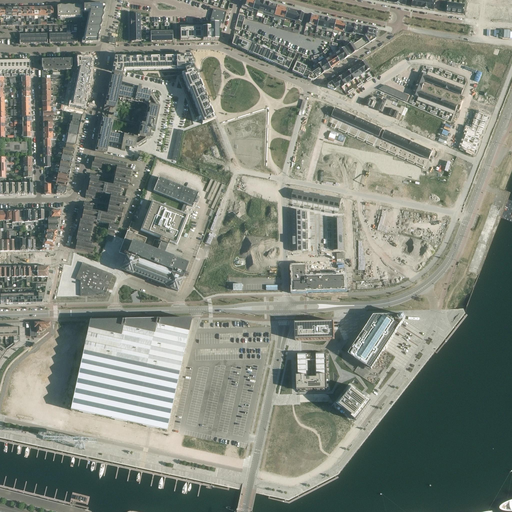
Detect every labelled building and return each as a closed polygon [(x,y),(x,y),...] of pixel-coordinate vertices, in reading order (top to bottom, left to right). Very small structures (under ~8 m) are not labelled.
[(249,0),(243,0),(241,8),(247,10),(247,8),(249,0)] [(261,1),(256,0),(255,0),(252,9),(258,11),(261,1)] [(261,1),(258,11),(257,13),(262,15),(266,3),(261,1)] [(271,4),(266,3),(262,15),(268,16),(271,4)] [(81,42),(81,43),(98,43),(98,35),(100,31),(100,27),(102,24),(102,20),(103,16),(103,12),(105,9),(105,4),(86,5),(86,6),(80,6),(76,5),(72,6),(69,5),(65,6),(61,5),(57,7),(57,19),(58,19),(58,17),(80,16),(80,11),(91,11),(91,12),(84,43),(82,43),(82,42),(81,42)] [(277,6),(271,4),(268,16),(273,18),(277,6)] [(282,7),(277,6),(273,18),(278,19),(282,7)] [(287,9),(282,7),(278,19),(284,21),(285,18),(284,18),(287,9)] [(511,12),(469,8),(469,15),(472,15),(472,16),(511,19),(511,12)] [(185,29),(180,29),(180,40),(185,40),(185,38),(187,38),(187,40),(192,40),(192,38),(195,38),(195,40),(200,40),(200,38),(202,38),(202,40),(207,40),(207,38),(210,38),(210,40),(215,40),(215,38),(217,38),(218,38),(218,28),(220,28),(221,23),(223,24),(226,12),(213,9),(210,20),(212,21),(211,24),(210,24),(210,28),(185,28),(185,29)] [(293,10),(287,9),(284,18),(285,18),(290,20),(293,10)] [(298,12),(293,10),(290,20),(295,21),(298,12)] [(303,13),(298,12),(295,21),(294,24),(300,25),(303,13)] [(306,24),(305,27),(311,28),(311,26),(313,16),(308,15),(306,24)] [(316,27),(316,29),(321,30),(324,18),(319,17),(317,27),(316,27)] [(324,18),(321,30),(327,32),(330,19),(324,18)] [(330,19),(327,32),(332,33),(335,21),(330,19)] [(335,21),(332,33),(338,34),(338,32),(340,22),(339,22),(338,20),(336,20),(336,21),(335,21)] [(357,26),(355,34),(364,36),(366,28),(357,26)] [(366,28),(364,36),(365,37),(369,43),(375,39),(377,32),(377,31),(377,30),(376,30),(366,28)] [(246,41),(240,39),(237,47),(242,50),(246,41)] [(251,43),(246,41),(242,50),(247,52),(251,43)] [(256,45),(251,43),(247,52),(252,54),(256,45)] [(346,46),(343,48),(349,56),(351,54),(356,51),(352,45),(351,43),(346,46)] [(261,48),(256,45),(252,54),(257,56),(261,48)] [(266,50),(261,48),(257,56),(262,59),(266,50)] [(343,48),(338,51),(344,59),(349,56),(343,48)] [(267,61),(271,52),(266,50),(262,59),(267,61)] [(338,51),(334,54),(339,62),(344,59),(338,51)] [(272,63),(276,54),(271,52),(267,61),(272,63)] [(278,65),(281,57),(276,54),(272,63),(278,65)] [(334,54),(329,57),(335,65),(336,64),(337,65),(339,64),(339,63),(339,62),(334,54)] [(112,68),(112,72),(114,72),(123,74),(123,71),(124,69),(123,69),(123,67),(126,67),(126,69),(183,68),(184,70),(185,73),(186,75),(184,76),(179,78),(181,82),(181,83),(183,87),(184,89),(186,94),(186,95),(188,101),(189,102),(191,107),(191,109),(194,114),(194,115),(195,118),(197,122),(202,119),(204,123),(214,118),(213,115),(210,108),(209,108),(208,106),(209,105),(207,101),(206,102),(205,99),(206,99),(205,94),(203,95),(201,89),(203,89),(200,81),(198,82),(196,76),(197,75),(196,72),(197,71),(194,64),(192,64),(191,62),(193,61),(191,55),(183,56),(183,58),(180,58),(180,57),(176,57),(176,58),(173,58),(173,57),(165,57),(165,59),(159,59),(159,57),(150,57),(150,59),(148,59),(148,57),(143,58),(143,59),(140,59),(140,58),(136,58),(136,59),(133,59),(133,58),(129,58),(129,59),(126,59),(126,57),(115,57),(112,68)] [(283,68),(287,59),(281,57),(278,65),(283,68)] [(325,60),(330,69),(331,68),(332,69),(333,68),(333,67),(335,65),(329,57),(325,60)] [(323,58),(319,61),(325,72),(330,69),(325,60),(323,58)] [(72,68),(72,63),(71,59),(63,60),(63,69),(66,69),(66,70),(71,70),(71,68),(72,68)] [(74,98),(72,105),(75,106),(77,106),(80,107),(82,107),(84,107),(85,103),(83,102),(84,100),(85,100),(86,98),(86,96),(85,95),(85,93),(87,93),(88,89),(86,88),(87,86),(88,86),(89,81),(88,81),(88,78),(89,76),(90,76),(91,71),(90,71),(92,61),(91,59),(80,59),(80,63),(79,63),(79,67),(81,67),(80,69),(79,76),(77,83),(76,91),(74,98)] [(287,59),(283,68),(288,70),(292,61),(287,59)] [(48,71),(48,69),(53,69),(52,60),(42,60),(42,70),(43,70),(43,71),(45,71),(48,71)] [(53,69),(63,69),(63,60),(52,60),(53,69)] [(296,61),(292,72),(297,74),(301,65),(302,63),(296,61)] [(319,61),(314,64),(316,68),(321,75),(325,72),(319,61)] [(364,61),(359,64),(364,72),(366,75),(371,71),(364,61)] [(359,64),(354,67),(360,75),(364,72),(359,64)] [(301,65),(297,74),(302,76),(306,69),(306,68),(301,65)] [(354,67),(350,70),(355,78),(360,75),(354,67)] [(316,68),(311,71),(312,81),(314,80),(316,79),(316,78),(321,75),(316,68)] [(306,69),(302,76),(307,79),(310,81),(312,81),(311,71),(306,69)] [(350,70),(345,73),(351,81),(355,78),(350,70)] [(427,75),(424,81),(425,81),(431,83),(434,74),(428,71),(426,75),(427,75)] [(119,80),(120,75),(111,73),(110,78),(104,106),(113,108),(119,80)] [(345,73),(340,76),(346,84),(351,81),(345,73)] [(420,73),(416,84),(423,86),(425,81),(424,81),(427,75),(426,75),(420,73)] [(434,74),(431,83),(437,86),(440,76),(434,74)] [(340,76),(336,79),(340,86),(341,88),(346,84),(340,76)] [(440,76),(437,86),(443,88),(446,79),(440,76)] [(336,79),(327,85),(327,88),(334,90),(340,86),(336,79)] [(446,79),(443,88),(449,90),(452,81),(446,79)] [(452,81),(449,90),(455,93),(458,83),(452,81)] [(458,83),(455,93),(461,95),(465,86),(464,85),(458,83)] [(416,84),(412,95),(418,97),(420,91),(421,92),(423,86),(416,84)] [(150,98),(149,97),(150,96),(120,89),(118,98),(148,105),(145,118),(141,117),(141,118),(140,119),(139,119),(138,120),(138,121),(139,122),(140,122),(137,137),(111,131),(109,140),(135,146),(136,144),(137,144),(138,146),(146,141),(145,139),(145,138),(146,139),(149,126),(153,126),(157,107),(155,106),(155,105),(157,104),(152,96),(150,98)] [(418,97),(417,101),(423,103),(426,94),(421,92),(420,91),(418,97)] [(426,94),(423,103),(429,105),(433,96),(426,94)] [(381,100),(383,97),(378,95),(377,98),(373,97),(368,100),(370,101),(368,106),(373,108),(375,104),(379,105),(381,100)] [(433,96),(429,105),(435,108),(439,98),(433,96)] [(439,98),(435,108),(441,110),(445,101),(439,98)] [(315,99),(313,105),(323,107),(324,103),(315,99)] [(386,108),(390,101),(387,99),(385,102),(381,100),(379,105),(377,110),(382,112),(384,107),(386,108)] [(392,116),(396,107),(392,105),(393,102),(390,101),(386,108),(389,110),(387,114),(392,116)] [(445,101),(441,110),(447,112),(451,103),(445,101)] [(451,103),(447,112),(453,115),(457,105),(451,103)] [(313,105),(312,110),(321,113),(323,107),(313,105)] [(400,108),(396,107),(392,116),(396,118),(398,114),(401,115),(405,107),(401,106),(400,108)] [(337,118),(340,110),(335,108),(332,116),(337,118)] [(312,110),(310,116),(320,118),(321,113),(312,110)] [(341,120),(345,112),(340,110),(337,118),(341,120)] [(346,123),(350,115),(345,112),(341,120),(346,123)] [(73,114),(71,113),(70,117),(66,116),(66,118),(70,119),(81,121),(82,116),(73,114)] [(479,113),(476,119),(486,123),(488,117),(479,113)] [(351,125),(354,117),(350,115),(346,123),(351,125)] [(355,127),(359,119),(354,117),(351,125),(355,127)] [(70,119),(69,122),(71,122),(70,126),(79,128),(81,121),(70,119)] [(104,153),(110,121),(101,119),(94,151),(104,153)] [(360,129),(363,121),(359,119),(355,127),(360,129)] [(476,119),(474,125),(484,129),(486,123),(476,119)] [(364,131),(368,123),(363,121),(360,129),(364,131)] [(369,133),(373,125),(368,123),(364,131),(369,133)] [(374,135),(377,127),(373,125),(369,133),(374,135)] [(468,129),(461,147),(474,153),(481,134),(484,129),(474,125),(472,131),(468,129)] [(79,128),(70,126),(68,134),(77,136),(79,128)] [(379,137),(382,129),(377,127),(374,135),(379,137)] [(387,141),(390,133),(385,130),(382,138),(387,141)] [(391,143),(395,135),(390,133),(387,141),(391,143)] [(75,145),(77,136),(68,134),(66,143),(66,144),(75,145)] [(396,145),(400,137),(395,135),(391,143),(396,145)] [(401,147),(404,139),(400,137),(396,145),(401,147)] [(405,149),(409,141),(404,139),(401,147),(405,149)] [(410,151),(413,143),(409,141),(405,149),(410,151)] [(303,143),(301,149),(311,152),(312,146),(303,143)] [(414,153),(418,145),(413,143),(410,151),(414,153)] [(419,155),(423,147),(418,145),(414,153),(419,155)] [(424,157),(427,149),(423,147),(419,155),(424,157)] [(63,152),(54,151),(53,153),(56,154),(73,157),(74,151),(63,149),(63,152)] [(301,149),(299,155),(309,158),(311,152),(301,149)] [(429,159),(432,151),(427,149),(424,157),(429,159)] [(72,163),(73,157),(56,154),(55,156),(58,157),(62,158),(61,161),(72,163)] [(299,155),(298,160),(308,163),(309,158),(299,155)] [(125,169),(126,164),(93,157),(91,169),(100,171),(101,164),(116,167),(112,186),(98,183),(99,175),(90,173),(88,183),(89,183),(88,188),(87,188),(85,197),(94,199),(96,193),(110,196),(106,214),(92,211),(93,204),(84,202),(82,211),(83,212),(82,216),(81,216),(78,228),(90,231),(91,226),(92,227),(93,222),(108,225),(107,232),(117,234),(118,226),(113,225),(115,216),(121,218),(123,209),(125,210),(125,207),(124,206),(125,198),(119,197),(121,188),(127,189),(129,181),(131,181),(131,178),(130,178),(131,170),(125,169)] [(56,164),(56,167),(70,170),(72,163),(61,161),(60,165),(56,164)] [(53,166),(52,169),(59,170),(58,173),(69,176),(70,170),(56,167),(53,166)] [(54,176),(53,179),(68,182),(69,176),(58,173),(57,177),(54,176)] [(159,177),(153,191),(184,204),(180,213),(183,214),(187,205),(192,207),(198,193),(159,177)] [(68,182),(53,179),(48,178),(48,180),(56,182),(56,186),(66,188),(68,182)] [(54,194),(54,189),(51,189),(51,184),(47,184),(44,183),(44,194),(46,195),(51,195),(54,194)] [(54,194),(54,195),(64,195),(65,193),(66,190),(66,188),(56,186),(54,185),(54,189),(54,194)] [(176,244),(187,216),(183,214),(180,213),(152,202),(141,231),(160,238),(159,242),(154,240),(150,249),(162,254),(164,248),(164,249),(165,249),(166,249),(169,242),(176,244)] [(93,253),(94,246),(91,246),(92,243),(89,242),(90,238),(89,237),(90,233),(78,230),(75,242),(77,242),(76,247),(74,247),(74,250),(93,253)] [(162,254),(150,249),(143,246),(146,239),(128,231),(121,247),(119,253),(126,255),(120,269),(131,274),(133,274),(133,273),(147,279),(149,280),(151,281),(151,280),(165,286),(165,287),(177,292),(183,279),(182,278),(188,264),(162,254)] [(107,233),(106,240),(111,242),(115,235),(107,233)] [(87,296),(104,296),(106,291),(107,290),(113,275),(82,263),(76,279),(80,281),(80,282),(80,296),(85,296),(86,296),(87,296)] [(307,266),(293,267),(294,288),(295,288),(295,292),(306,291),(306,290),(314,290),(314,289),(316,289),(316,290),(321,290),(321,289),(323,289),(323,290),(328,290),(328,289),(330,289),(330,290),(335,290),(335,289),(337,288),(337,290),(342,289),(342,288),(345,288),(345,277),(309,278),(309,280),(308,280),(307,266)] [(44,293),(36,293),(36,303),(42,303),(44,293)] [(395,333),(400,326),(405,317),(404,315),(374,316),(366,328),(349,354),(371,369),(386,346),(395,333)] [(70,410),(70,412),(87,416),(87,414),(96,416),(96,418),(110,421),(110,419),(118,421),(118,423),(121,424),(122,421),(126,422),(125,425),(138,427),(139,425),(166,431),(190,320),(159,320),(127,321),(90,322),(70,410)] [(301,323),(295,323),(295,329),(296,341),(328,340),(334,340),(334,333),(334,322),(301,323)] [(30,336),(37,336),(37,333),(41,333),(41,332),(42,332),(45,330),(47,330),(47,327),(50,327),(50,323),(30,323),(30,336)] [(19,327),(10,328),(11,337),(13,337),(13,343),(15,345),(19,341),(19,327)] [(326,354),(296,354),(297,390),(327,390),(326,354)] [(344,385),(334,399),(337,401),(334,403),(348,414),(350,411),(353,413),(363,400),(353,392),(355,389),(349,385),(347,387),(344,385)]
